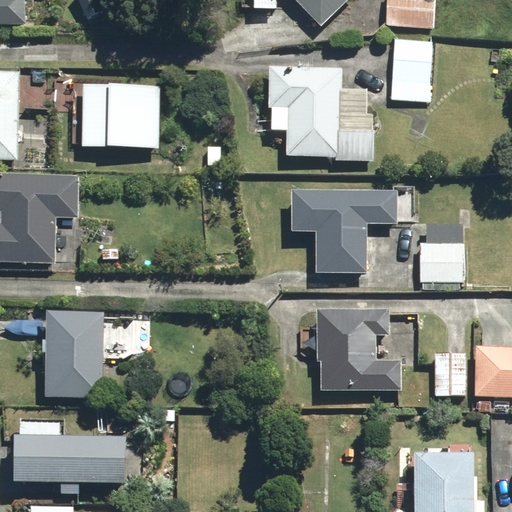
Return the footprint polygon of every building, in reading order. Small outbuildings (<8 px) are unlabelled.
[(0,0),(0,31),(11,31),(11,0),(0,0)] [(355,0),(254,0),(255,11),(280,12),(279,0),(298,0),(322,28),(355,0)] [(437,0),(390,0),(389,29),(436,32),(437,0)] [(433,42),(395,40),(392,103),(431,105),(433,42)] [(344,73),(273,70),(271,113),(276,113),(276,134),(289,135),(288,159),(374,163),(376,117),(370,117),(371,93),(343,92),(344,73)] [(46,113),(47,91),(34,90),(34,86),(23,86),(23,79),(0,77),(0,162),(18,164),(21,111),(46,113)] [(84,151),(159,154),(161,91),(120,89),(120,82),(55,80),(54,112),(75,113),(74,144),(84,145),(84,151)] [(0,266),(55,269),(58,222),(81,223),(83,183),(0,179),(0,266)] [(320,235),(320,275),(369,276),(369,229),(399,229),(399,192),(294,191),(294,235),(320,235)] [(465,248),(422,248),(421,284),(465,285),(465,248)] [(392,339),(393,314),(322,311),(320,365),(323,365),(322,391),(402,395),(403,363),(378,362),(379,338),(392,339)] [(153,321),(109,319),(52,316),(48,399),(105,402),(116,403),(117,375),(106,374),(107,360),(151,362),(153,321)] [(511,400),(511,349),(479,350),(478,400),(511,400)] [(468,357),(438,356),(438,397),(467,397),(468,357)] [(67,439),(68,426),(25,425),(25,438),(20,438),(18,486),(130,491),(132,442),(67,439)] [(476,511),(477,460),(470,459),(470,445),(448,445),(448,456),(421,456),(420,511),(476,511)]
